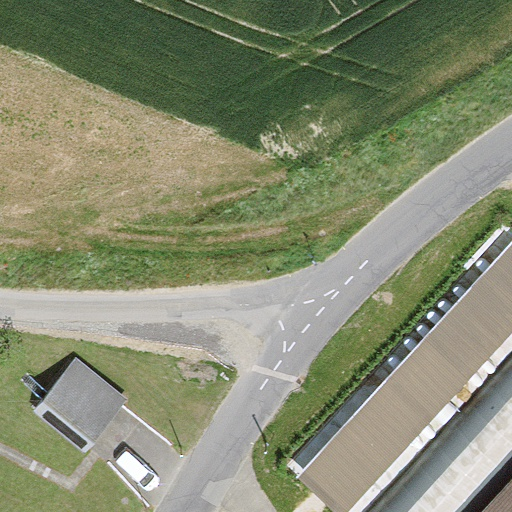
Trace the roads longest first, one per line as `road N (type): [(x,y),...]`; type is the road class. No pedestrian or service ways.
road 1 (residential): [(310,331),(0,307)]
road 2 (unclassified): [(511,164),(388,255),(310,331)]
road 3 (unclassified): [(310,331),(185,511)]
